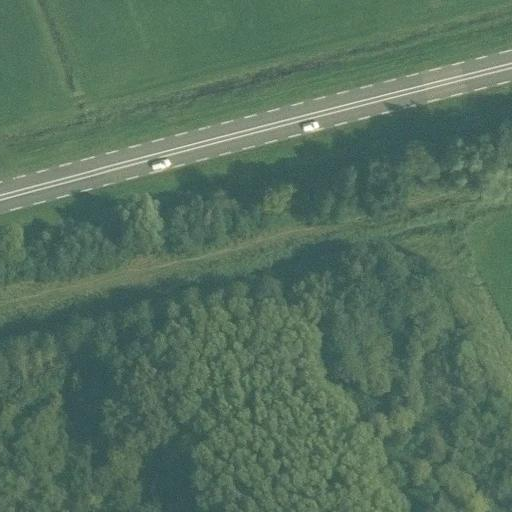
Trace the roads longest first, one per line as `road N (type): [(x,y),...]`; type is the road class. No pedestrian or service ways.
road 1 (track): [(0,362),(427,248),(511,407)]
road 2 (primary): [(511,76),(0,208)]
road 3 (track): [(392,511),(277,291)]
